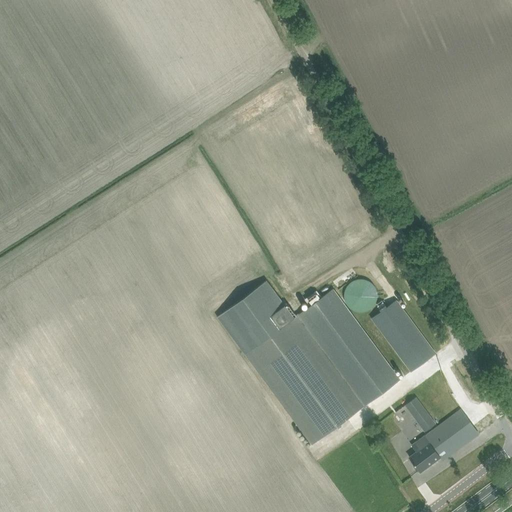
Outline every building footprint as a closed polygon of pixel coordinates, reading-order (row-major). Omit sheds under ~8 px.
[(355,310),(361,311),(367,311),(372,308),(375,305),(377,301),(378,296),(377,290),(376,287),(372,283),(370,281),(364,279),(358,278),(354,280),(350,283),(347,287),(345,292),(344,296),(345,301),(348,305),(351,308),(355,310)] [(245,354),(295,317),(267,280),(218,316),(245,354)] [(297,316),(363,406),(400,379),(333,288),(321,297),(316,290),(304,300),(309,306),(297,316)] [(380,312),(371,319),(411,372),(435,354),(396,300),(387,307),(383,302),(376,307),(380,312)] [(245,354),(312,444),(363,406),(297,316),(295,317),(245,354)] [(428,429),(436,424),(424,408),(416,397),(405,405),(414,416),(425,431),(428,429)] [(416,452),(409,457),(420,472),(434,461),(433,461),(440,456),(443,460),(479,434),(461,409),(453,415),(438,426),(430,432),(425,436),(415,443),(411,446),(416,452)]
